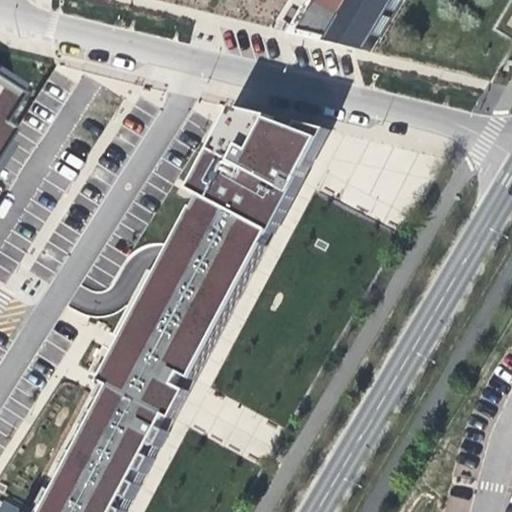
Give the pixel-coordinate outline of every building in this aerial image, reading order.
[(309,0),(289,34),(357,50),(386,0),(403,0),(405,0),(404,0),(309,0)] [(403,0),(386,0),(357,50),(373,54),(405,0),(403,0)] [(0,134),(5,127),(0,124),(0,110),(12,92),(0,83),(0,134)] [(276,118),(237,108),(194,191),(205,197),(199,209),(197,208),(171,258),(119,354),(113,351),(98,378),(105,382),(103,384),(107,387),(40,511),(127,511),(226,327),(269,246),(266,245),(273,233),(277,235),(306,180),(304,179),(311,167),(312,168),(332,131),(303,124),(300,130),(276,121),(276,118)] [(0,511),(17,511),(19,508),(3,500),(0,505),(0,511)]
